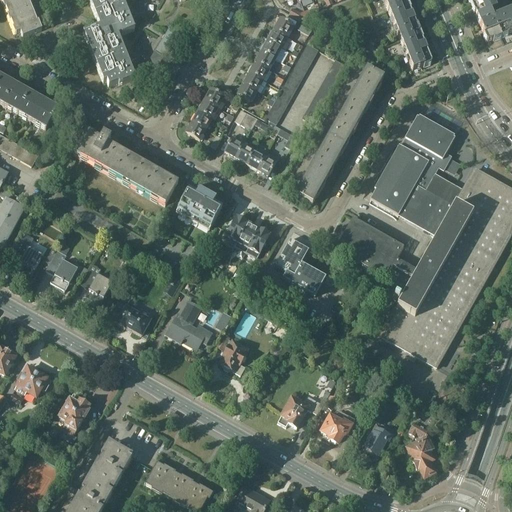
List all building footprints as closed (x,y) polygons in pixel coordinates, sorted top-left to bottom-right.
[(1,0),(16,36),(20,34),(23,40),(42,32),(38,23),(37,24),(27,0),(1,0)] [(88,0),(99,29),(96,30),(83,35),(83,36),(103,84),(103,85),(107,84),(108,88),(108,89),(118,85),(121,84),(122,86),(135,81),(135,80),(118,38),(121,36),(122,37),(134,32),(134,31),(121,0),(88,0)] [(383,0),(388,12),(406,5),(404,0),(383,0)] [(487,0),(472,6),(477,19),(487,44),(500,39),(492,20),(490,14),(495,12),(490,0),(487,0)] [(388,12),(400,42),(419,35),(413,22),(412,18),(406,5),(388,12)] [(307,19),(304,14),(300,16),(292,11),(289,17),(299,23),(307,19)] [(511,33),(511,11),(492,20),(500,39),(511,33)] [(274,31),(273,31),(288,39),(294,28),(279,20),(277,25),(274,31)] [(312,33),(301,26),(298,32),(309,38),(312,33)] [(170,27),(155,52),(164,58),(180,33),(170,27)] [(268,41),(268,42),(267,42),(282,50),(286,53),(292,42),(288,39),(273,31),(271,36),(268,42),(268,41)] [(431,65),(419,35),(400,42),(413,72),(421,69),(431,65)] [(51,56),(50,57),(60,63),(70,46),(67,44),(60,40),(51,56)] [(262,52),(261,53),(275,61),(282,50),(267,42),(265,47),(262,53),(262,52)] [(304,51),(316,58),(319,53),(307,46),(304,51)] [(301,57),(313,63),(316,58),(304,51),(301,57)] [(256,63),(255,64),(269,72),(275,61),(261,53),(258,58),(259,58),(256,63)] [(298,62),(310,69),(313,63),(301,57),(298,62)] [(295,67),(307,74),(310,69),(298,62),(295,67)] [(347,69),(335,62),(332,67),(344,74),(347,69)] [(249,74),(249,75),(263,83),(269,72),(255,64),(252,69),(253,69),(250,74),(249,74)] [(292,73),(304,79),(307,74),(295,67),(292,73)] [(341,79),(344,74),(332,67),(329,73),(341,79)] [(366,70),(343,111),(360,120),(383,79),(366,70)] [(289,78),(301,85),(304,79),(292,73),(289,78)] [(338,85),(341,79),(329,73),(326,78),(338,85)] [(243,85),(243,86),(257,94),(263,83),(249,75),(246,79),(247,80),(244,85),(243,85)] [(286,84),(298,90),(301,85),(289,78),(286,84)] [(335,90),(338,85),(326,78),(323,83),(335,90)] [(0,80),(0,105),(17,116),(29,94),(28,94),(18,89),(18,88),(12,85),(12,86),(2,80),(2,79),(1,79),(0,80)] [(332,95),(335,90),(323,83),(320,89),(332,95)] [(283,89),(295,96),(298,90),(286,84),(283,89)] [(237,95),(237,96),(251,105),(257,94),(243,86),(240,90),(241,90),(238,96),(237,95)] [(280,94),(291,101),(295,96),(283,89),(280,94)] [(329,100),(332,95),(320,89),(317,94),(329,100)] [(204,101),(203,103),(218,111),(224,99),(210,91),(207,96),(208,96),(205,102),(204,101)] [(46,104),(45,104),(40,101),(29,95),(30,95),(29,94),(17,116),(46,132),(57,111),(56,110),(46,105),(46,104)] [(277,100),(288,106),(291,101),(280,94),(277,99),(277,100)] [(329,100),(317,94),(314,99),(326,106),(329,100)] [(323,111),(326,106),(314,99),(311,105),(323,111)] [(274,105),(285,112),(288,106),(277,100),(274,104),(274,105)] [(197,113),(212,121),(218,111),(203,103),(201,107),(202,107),(199,113),(198,112),(197,113)] [(271,110),(282,117),(285,112),(274,105),(272,109),(271,110)] [(320,116),(323,111),(311,105),(308,110),(320,116)] [(234,106),(231,111),(236,114),(239,109),(234,106)] [(268,116),(279,122),(282,117),(271,110),(268,116)] [(317,122),(320,116),(308,110),(305,115),(317,122)] [(343,111),(317,158),(334,167),(352,136),(360,120),(343,111)] [(250,133),(256,124),(257,122),(241,112),(234,124),(250,133)] [(192,123),(191,124),(206,132),(212,121),(197,113),(195,118),(196,118),(193,123),(192,123)] [(317,122),(305,115),(302,121),(314,127),(317,122)] [(233,119),(228,116),(225,122),(230,125),(233,119)] [(265,121),(276,128),(279,122),(268,116),(265,121)] [(437,370),(509,240),(511,229),(511,193),(475,172),(462,194),(434,178),(439,169),(443,172),(450,161),(445,158),(455,140),(417,119),(400,149),(370,202),(398,219),(400,214),(438,235),(400,303),(394,299),(392,302),(399,306),(397,309),(399,310),(383,340),(399,349),(399,348),(437,370)] [(260,130),(263,125),(257,122),(254,127),(260,130)] [(186,134),(186,135),(185,135),(200,143),(206,132),(191,124),(189,128),(190,129),(186,134)] [(222,127),(219,133),(224,136),(227,131),(222,127)] [(280,132),(275,129),(272,134),(277,137),(280,132)] [(111,151),(115,143),(102,136),(100,141),(86,133),(73,156),(165,208),(178,185),(177,185),(175,187),(111,151)] [(222,140),(219,139),(216,137),(210,149),(215,152),(222,140)] [(235,160),(236,161),(244,147),(237,142),(239,139),(234,137),(233,140),(232,140),(224,154),(229,157),(230,157),(235,160)] [(285,148),(290,151),(297,140),(291,137),(285,148)] [(31,169),(38,158),(38,157),(12,143),(12,155),(12,154),(14,155),(12,158),(31,169)] [(255,153),(244,147),(236,161),(240,163),(241,163),(246,166),(247,167),(255,153)] [(257,172),(258,173),(266,159),(255,153),(247,167),(251,169),(257,172)] [(312,206),(323,187),(334,167),(317,158),(295,197),(312,206)] [(266,159),(258,173),(262,175),(268,178),(267,178),(268,179),(276,165),(266,159)] [(0,198),(5,201),(9,194),(2,190),(3,189),(1,188),(8,176),(7,176),(0,172),(0,198)] [(222,210),(214,206),(214,205),(216,202),(199,192),(197,196),(189,191),(177,211),(210,230),(222,210)] [(58,206),(64,196),(59,193),(53,203),(58,206)] [(19,199),(9,194),(5,201),(0,209),(0,255),(0,256),(0,255),(26,209),(19,205),(19,204),(17,203),(19,199)] [(64,209),(70,199),(64,196),(58,206),(64,209)] [(69,212),(75,202),(70,199),(64,209),(69,212)] [(74,215),(80,205),(75,202),(69,212),(74,215)] [(79,218),(86,208),(80,205),(74,215),(79,218)] [(85,221),(91,210),(86,208),(79,218),(85,221)] [(90,224),(96,213),(91,210),(85,221),(90,224)] [(95,227),(101,216),(96,213),(90,224),(95,227)] [(101,230),(107,219),(101,216),(95,227),(101,230)] [(106,233),(112,222),(107,219),(101,230),(106,233)] [(236,219),(226,239),(237,245),(248,225),(236,219)] [(385,281),(395,263),(403,250),(352,221),(335,252),(385,281)] [(111,236),(117,225),(112,222),(106,233),(111,236)] [(116,239),(123,228),(117,225),(111,236),(116,239)] [(237,245),(234,249),(246,255),(259,231),(248,225),(237,245)] [(122,242),(128,231),(123,228),(116,239),(122,242)] [(127,245),(133,234),(128,231),(122,242),(127,245)] [(259,231),(246,255),(257,261),(270,237),(259,231)] [(132,248),(138,237),(133,234),(127,245),(132,248)] [(137,251),(144,240),(138,237),(132,248),(137,251)] [(19,264),(15,271),(30,280),(43,257),(29,249),(32,244),(22,239),(11,259),(19,264)] [(144,240),(137,251),(143,254),(149,243),(144,240)] [(289,241),(275,267),(286,274),(282,280),(301,291),(314,299),(325,279),(312,272),(301,265),(309,252),(301,248),(297,246),(289,241)] [(203,246),(198,243),(185,266),(191,269),(203,246)] [(50,265),(46,273),(54,278),(50,286),(65,294),(78,271),(63,263),(66,258),(65,257),(69,250),(61,246),(57,253),(50,265)] [(92,267),(85,278),(80,287),(89,292),(85,299),(100,308),(112,285),(97,276),(100,271),(92,267)] [(188,273),(183,270),(179,277),(185,280),(188,273)] [(169,285),(177,290),(181,283),(174,280),(172,282),(171,281),(169,285)] [(188,285),(185,290),(190,293),(193,288),(188,285)] [(175,319),(165,337),(172,341),(173,340),(180,344),(179,345),(179,346),(181,347),(182,345),(194,351),(199,343),(201,344),(206,347),(212,336),(198,327),(196,331),(192,329),(202,311),(188,304),(178,321),(175,319)] [(141,311),(138,317),(118,305),(111,317),(119,321),(116,326),(125,331),(126,329),(135,335),(141,338),(150,323),(147,321),(150,316),(141,311)] [(271,310),(264,321),(276,328),(282,317),(271,310)] [(297,343),(310,319),(305,316),(291,340),(297,343)] [(283,335),(278,343),(284,347),(289,339),(283,335)] [(229,339),(223,336),(216,349),(223,352),(226,347),(227,348),(221,358),(224,360),(220,368),(223,369),(224,371),(227,373),(229,373),(232,375),(232,374),(238,377),(243,369),(240,367),(246,358),(249,351),(231,341),(231,343),(228,341),(229,339)] [(0,376),(5,379),(17,359),(16,358),(18,355),(2,347),(1,349),(0,348),(0,376)] [(12,396),(9,401),(20,407),(27,395),(35,400),(40,391),(45,394),(51,383),(44,379),(43,378),(41,376),(39,376),(27,370),(23,377),(20,376),(17,381),(20,383),(14,393),(18,396),(18,397),(21,399),(20,400),(12,396)] [(281,419),(278,425),(286,430),(288,426),(296,431),(301,422),(302,423),(308,412),(317,418),(323,408),(330,395),(329,395),(326,393),(321,402),(319,405),(309,400),(304,408),(291,401),(281,419)] [(58,420),(66,424),(64,427),(69,430),(69,431),(67,430),(64,434),(73,439),(88,413),(87,412),(89,409),(79,403),(80,402),(80,400),(74,397),(72,397),(69,402),(69,401),(58,420)] [(385,397),(383,400),(374,417),(371,422),(378,426),(386,410),(388,410),(393,401),(385,397)] [(339,403),(330,398),(326,405),(324,408),(332,413),(339,403)] [(331,416),(321,434),(325,437),(322,442),(329,446),(331,443),(335,445),(339,445),(343,437),(344,438),(345,435),(346,436),(347,436),(355,422),(339,413),(338,414),(335,419),(331,416)] [(416,428),(413,426),(409,434),(408,437),(409,437),(408,439),(413,441),(414,440),(419,443),(422,441),(423,442),(435,419),(428,417),(426,422),(424,425),(419,422),(416,428)] [(373,455),(376,456),(378,457),(386,442),(387,443),(390,437),(393,433),(380,426),(375,435),(374,434),(365,450),(366,450),(373,455)] [(430,477),(434,475),(445,469),(442,464),(439,458),(433,456),(426,442),(419,446),(419,445),(409,451),(415,462),(412,464),(416,473),(420,481),(422,480),(423,482),(431,478),(430,477)] [(98,462),(81,491),(82,492),(80,496),(79,495),(78,496),(69,511),(101,511),(103,510),(104,509),(122,475),(123,476),(123,475),(132,458),(133,458),(124,453),(108,444),(101,457),(102,457),(102,458),(99,462),(98,461),(97,462),(98,462)] [(181,478),(176,475),(175,475),(175,473),(164,467),(163,468),(156,464),(144,485),(151,489),(153,486),(164,492),(162,495),(169,499),(171,496),(181,502),(180,506),(187,510),(189,506),(198,511),(199,511),(210,493),(199,487),(198,488),(192,485),(193,483),(181,477),(181,478)] [(9,484),(11,481),(13,479),(8,476),(3,485),(8,487),(9,484)] [(264,511),(269,504),(244,489),(235,505),(246,511),(264,511)]
